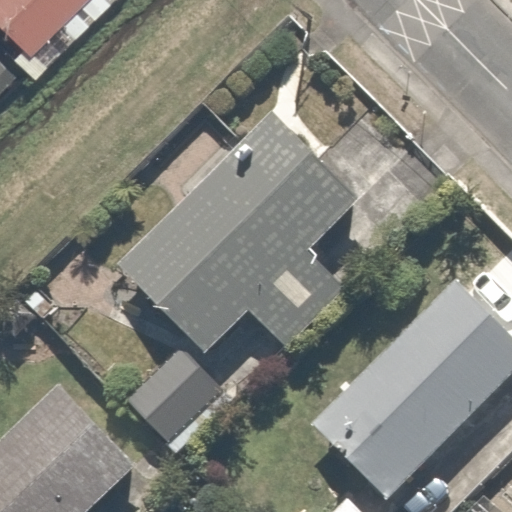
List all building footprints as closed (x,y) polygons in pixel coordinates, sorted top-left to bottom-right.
[(107,0),(0,0),(0,19),(47,64),(107,0)] [(0,94),(27,65),(0,40),(0,94)] [(362,211),(283,127),(129,269),(216,362),(262,320),(293,353),(356,294),(317,252),(362,211)] [(400,507),(511,396),(511,329),(470,287),(324,430),(400,507)] [(239,404),(183,347),(130,399),(186,456),(239,404)] [(108,511),(152,473),(76,390),(0,458),(0,511),(108,511)] [(511,511),(511,501),(494,483),(463,511),(511,511)] [(364,511),(350,498),(336,511),(364,511)]
